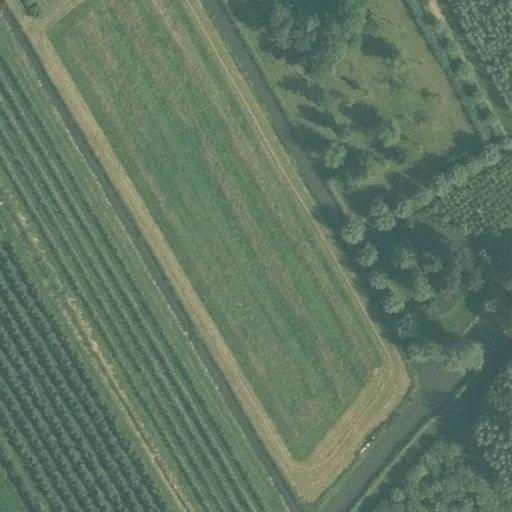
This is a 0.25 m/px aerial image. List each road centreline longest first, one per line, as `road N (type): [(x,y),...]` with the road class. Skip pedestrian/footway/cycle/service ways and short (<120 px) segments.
road 1 (track): [(511,253),(442,333),(425,332),(373,230),(362,190)]
road 2 (track): [(319,109),(362,190),(433,151)]
road 3 (track): [(373,230),(504,243),(511,261)]
